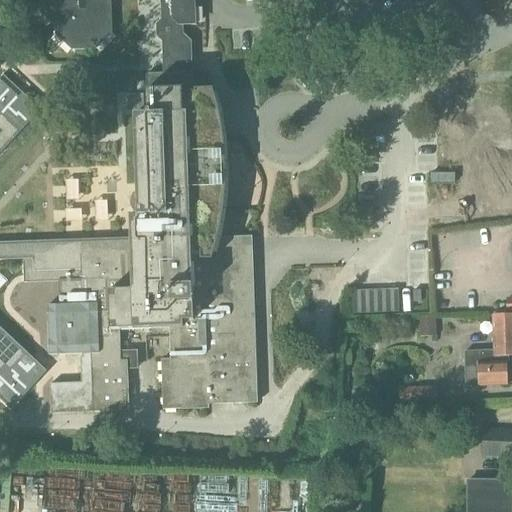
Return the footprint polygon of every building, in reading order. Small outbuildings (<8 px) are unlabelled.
[(163,410),(183,409),(209,408),(209,404),(256,402),(251,237),(239,237),(215,238),(215,237),(215,235),(216,234),(216,233),(216,231),(216,230),(218,224),(219,217),(220,211),(220,209),(221,204),(221,197),(222,191),(222,182),(222,173),(222,164),(222,155),(221,146),(220,139),(220,137),(217,137),(217,135),(217,117),(211,93),(209,88),(198,89),(193,89),(192,69),(191,41),(183,34),(179,34),(179,25),(185,25),(196,24),(196,21),(195,4),(191,0),(34,0),(34,4),(35,4),(35,7),(52,23),(55,23),(55,34),(72,50),(96,49),(111,33),(109,0),(157,0),(160,2),(161,20),(156,26),(156,37),(162,42),(163,74),(147,75),(147,70),(83,72),(85,109),(91,109),(92,142),(87,142),(88,154),(137,152),(139,189),(133,194),(131,199),(131,205),(134,210),(139,214),(140,215),(141,239),(130,240),(0,244),(0,151),(19,130),(4,115),(6,113),(0,106),(0,380),(4,383),(13,372),(11,370),(26,353),(0,328),(0,256),(23,256),(24,261),(24,282),(59,282),(60,305),(47,305),(49,354),(82,354),(83,381),(82,381),(82,382),(50,383),(51,413),(93,412),(129,410),(128,376),(137,376),(137,359),(121,360),(120,330),(170,329),(171,359),(161,359),(163,410)] [(350,314),(399,312),(398,289),(349,291),(350,314)] [(465,385),(506,384),(505,356),(511,355),(511,315),(489,316),(491,351),(464,352),(465,385)] [(420,337),(436,336),(436,316),(419,317),(420,337)] [(396,403),(434,402),(434,387),(395,388),(396,403)] [(511,457),(511,430),(484,430),(483,457),(511,457)] [(511,511),(511,481),(467,481),(467,511),(511,511)]
